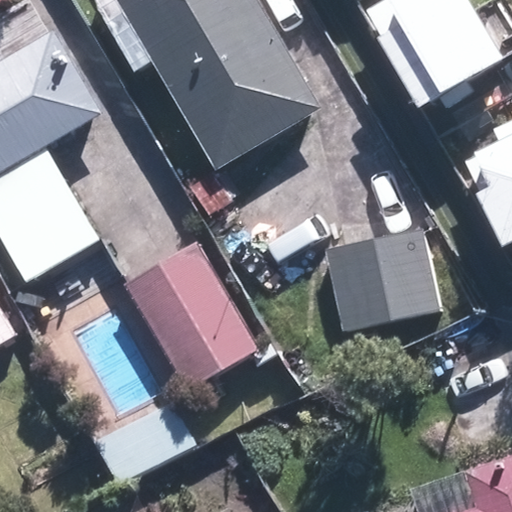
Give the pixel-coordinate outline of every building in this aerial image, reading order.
[(317,112),(251,0),(109,0),(211,173),(317,112)] [(474,0),(339,0),(399,99),(498,39),(474,0)] [(0,176),(97,120),(50,37),(0,66),(0,176)] [(511,96),(436,144),(483,220),(511,202),(511,96)] [(231,206),(213,178),(189,192),(207,222),(231,206)] [(425,236),(329,255),(346,336),(441,316),(425,236)] [(261,355),(199,247),(125,289),(188,396),(261,355)] [(0,351),(16,342),(0,313),(0,351)] [(77,434),(24,344),(0,357),(0,428),(8,442),(20,435),(34,459),(77,434)] [(167,396),(95,438),(124,487),(196,445),(167,396)] [(511,511),(511,453),(463,469),(475,504),(448,511),(511,511)]
